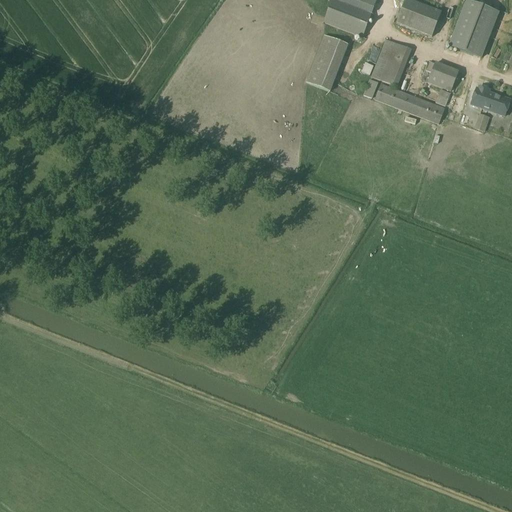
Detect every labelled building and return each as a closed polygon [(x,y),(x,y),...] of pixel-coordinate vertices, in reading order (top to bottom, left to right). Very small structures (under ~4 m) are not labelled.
[(377,0),(331,0),(323,24),(362,39),(377,0)] [(396,25),(432,38),(441,13),(406,0),(396,25)] [(448,47),(481,60),(499,14),(466,1),(448,47)] [(306,84),(330,93),(348,47),(324,37),(306,84)] [(371,78),(397,88),(411,51),(385,41),(371,78)] [(427,84),(451,93),(459,72),(435,63),(427,84)] [(363,97),(372,100),(378,84),(369,81),(363,97)] [(374,101),(439,126),(445,109),(380,85),(374,101)] [(471,106),(505,118),(510,102),(488,94),(489,91),(480,88),(479,90),(477,90),(471,106)] [(435,104),(445,108),(450,95),(441,91),(435,104)] [(474,130),(484,133),(489,119),(478,115),(474,130)]
